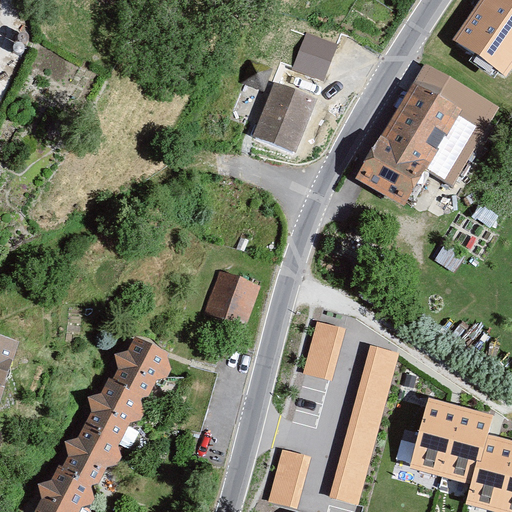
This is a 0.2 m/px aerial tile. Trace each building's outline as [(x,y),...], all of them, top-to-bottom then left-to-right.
[(511,0),(478,0),(451,40),(505,77),(511,67),(511,0)] [(342,47),(314,36),(306,57),(334,68),(342,47)] [(426,65),(414,84),(459,111),(423,172),(452,188),(499,107),(426,65)] [(318,99),(275,82),(253,136),(297,153),(318,99)] [(459,111),(414,84),(355,178),(406,205),(423,172),(459,111)] [(259,287),(220,273),(206,312),(245,326),(259,287)] [(347,328),(316,320),(302,374),(332,382),(347,328)] [(0,404),(19,341),(0,335),(0,404)] [(80,511),(167,356),(135,339),(39,511),(80,511)] [(398,353),(368,345),(327,498),(357,506),(398,353)] [(491,414),(428,397),(409,466),(474,483),(491,414)] [(511,511),(511,441),(488,434),(474,483),(468,503),(501,511),(511,511)] [(311,456),(282,449),(268,502),(297,510),(311,456)]
